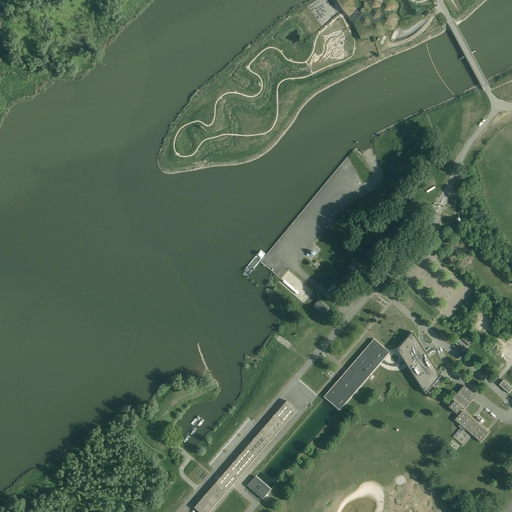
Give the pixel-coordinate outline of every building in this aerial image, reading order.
[(360,0),(361,1),(361,3),(358,8),(362,13),(358,21),(362,27),(369,27),(373,33),(380,33),(384,25),(391,25),(394,19),(391,15),(390,14),(390,12),(393,6),(390,1),(389,1),(389,0),(360,0)] [(361,268),(353,262),(349,267),(356,274),(361,268)] [(328,309),(323,304),(319,300),(313,307),(323,315),(328,309)] [(400,366),(403,365),(406,363),(426,395),(441,377),(413,333),(398,351),(404,361),(402,363),(399,364),(396,365),(392,365),(389,363),(386,361),(384,360),(390,353),(374,339),(324,397),(340,411),(382,362),(386,365),(390,366),(393,367),(397,367),(400,366)] [(464,336),(461,339),(470,346),(472,343),(464,336)] [(509,394),(511,389),(511,387),(504,380),(499,385),(509,394)] [(460,415),(457,417),(455,421),(460,425),(458,427),(460,428),(453,437),(463,446),(472,435),(481,443),(490,432),(464,410),(476,396),(464,386),(452,400),(454,402),(449,408),(457,414),(458,413),(460,415)] [(194,508),(198,511),(209,511),(298,410),(287,401),(194,508)] [(247,486),(263,500),(271,490),(255,477),(247,486)]
